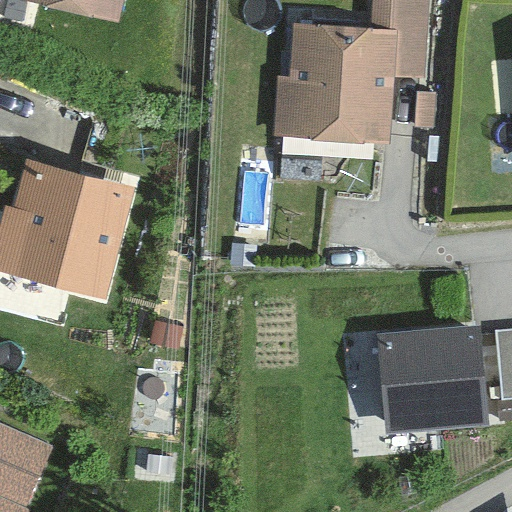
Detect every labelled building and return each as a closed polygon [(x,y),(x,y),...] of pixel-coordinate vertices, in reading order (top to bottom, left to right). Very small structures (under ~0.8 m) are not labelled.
[(64,0),(114,11),(116,0),(64,0)] [(300,29),(296,87),(311,88),(308,130),(383,135),(387,69),(419,71),(423,0),(377,0),(375,34),(300,29)] [(122,190),(35,168),(23,216),(30,228),(20,267),(97,287),(122,190)] [(511,327),(496,329),(501,398),(498,398),(499,416),(511,414),(511,327)] [(483,416),(476,331),(383,339),(391,424),(483,416)] [(0,511),(20,511),(49,447),(0,425),(0,511)]
